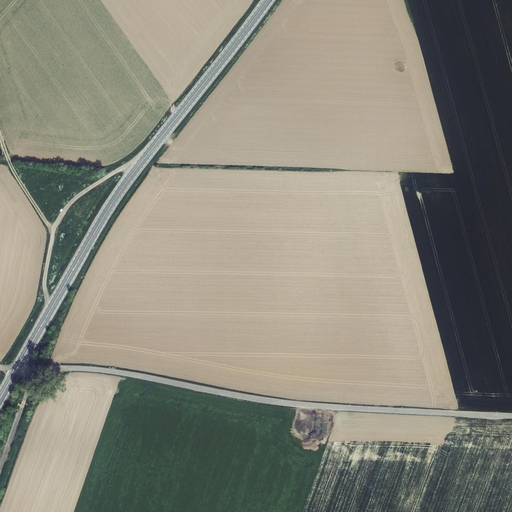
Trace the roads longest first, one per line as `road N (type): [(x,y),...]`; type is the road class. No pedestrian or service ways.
road 1 (track): [(15,371),(102,369),(269,401),(511,415)]
road 2 (secondary): [(267,0),(121,188),(0,398)]
road 3 (track): [(50,308),(44,279),(61,213),(84,191),(140,162)]
